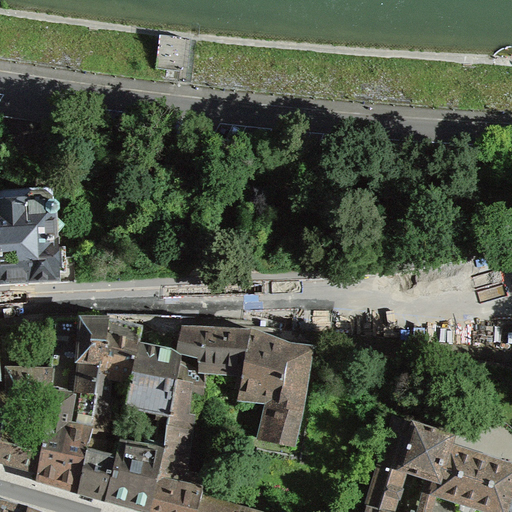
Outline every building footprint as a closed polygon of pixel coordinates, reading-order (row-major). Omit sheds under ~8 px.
[(157,68),(181,70),(180,79),(186,80),(191,40),(160,36),(157,68)] [(0,152),(54,161),(59,129),(0,119),(0,152)] [(0,288),(9,288),(54,285),(55,285),(55,284),(55,276),(59,276),(63,276),(62,253),(54,254),(50,196),(22,198),(22,193),(0,194),(0,288)] [(48,395),(50,395),(50,396),(56,397),(57,393),(65,394),(69,362),(75,363),(79,325),(62,325),(55,325),(51,362),(50,362),(50,373),(48,395)] [(85,367),(82,373),(79,396),(94,398),(106,325),(84,325),(79,325),(75,363),(74,365),(85,367)] [(92,417),(103,418),(107,379),(128,384),(135,349),(139,333),(112,326),(106,325),(94,398),(92,417)] [(241,373),(247,336),(207,333),(179,331),(179,334),(175,336),(173,343),(176,346),(174,353),(197,360),(198,368),(241,373)] [(257,441),(290,448),(308,353),(296,351),(257,339),(247,336),(241,373),(242,373),(236,398),(268,404),(257,441)] [(118,446),(114,464),(103,504),(111,506),(131,511),(148,511),(178,361),(169,355),(135,349),(128,384),(123,413),(128,413),(128,412),(151,416),(145,451),(118,446)] [(195,511),(198,502),(199,499),(200,500),(200,480),(177,476),(189,389),(203,391),(203,378),(179,364),(179,362),(178,361),(148,511),(195,511)] [(6,400),(13,401),(27,403),(48,407),(50,396),(50,395),(48,395),(50,373),(45,373),(44,374),(37,374),(36,373),(35,374),(27,373),(27,372),(26,373),(18,373),(17,372),(16,373),(4,372),(5,397),(6,397),(6,400)] [(94,398),(79,396),(71,395),(71,399),(56,490),(61,491),(77,496),(92,417),(94,398)] [(36,476),(35,484),(40,485),(56,490),(71,399),(56,397),(50,396),(48,407),(42,442),(36,476)] [(9,432),(2,431),(7,406),(13,401),(6,400),(6,397),(5,397),(0,397),(0,466),(2,467),(9,432)] [(83,498),(103,504),(114,464),(93,458),(97,448),(103,418),(92,417),(77,496),(83,498)] [(448,450),(450,442),(392,423),(364,511),(428,511),(432,498),(448,450)] [(36,476),(42,442),(9,432),(2,467),(20,472),(36,476)] [(511,511),(511,470),(448,450),(432,498),(457,507),(458,509),(459,511),(458,511),(511,511)] [(233,511),(198,502),(195,511),(233,511)]
